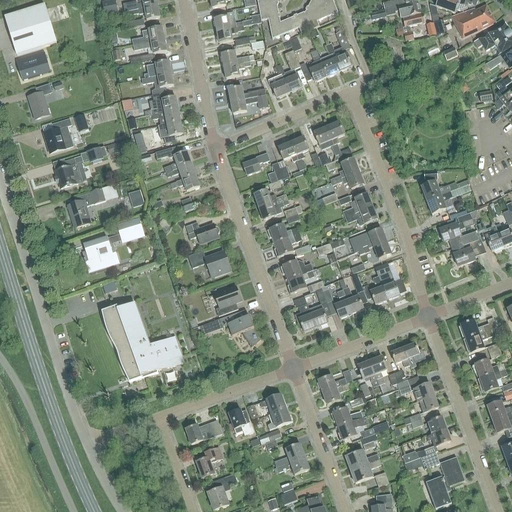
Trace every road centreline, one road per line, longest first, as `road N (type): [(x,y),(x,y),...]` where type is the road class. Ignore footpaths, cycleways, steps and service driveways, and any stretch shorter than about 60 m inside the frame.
road 1 (primary): [(93,511),(0,248)]
road 2 (unclassified): [(86,443),(0,181)]
road 3 (residential): [(427,317),(403,227),(349,91)]
road 4 (residential): [(293,369),(214,148)]
road 5 (residential): [(498,511),(427,317)]
road 6 (unclassified): [(73,511),(0,357)]
road 7 (residential): [(214,148),(182,0)]
road 8 (residential): [(344,511),(293,369)]
road 9 (residential): [(214,148),(349,91)]
road 10 (residential): [(293,369),(427,317)]
road 11 (residential): [(158,417),(293,369)]
